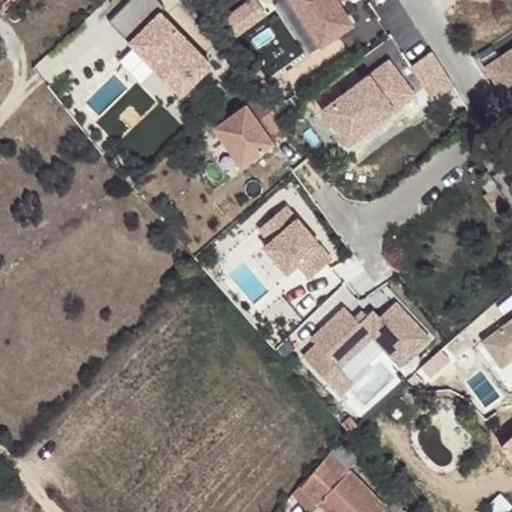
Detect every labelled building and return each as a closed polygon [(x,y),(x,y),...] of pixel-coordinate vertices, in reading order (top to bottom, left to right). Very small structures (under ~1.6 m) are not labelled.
[(149,0),(135,0),(111,24),(182,97),(213,67),(162,16),(164,14),(149,0)] [(245,0),(223,15),(236,35),(268,14),(258,0),(245,0)] [(287,0),(322,48),(352,25),(338,5),(343,0),(287,0)] [(511,46),(484,65),(508,101),(511,97),(511,46)] [(410,59),(426,98),(451,88),(435,48),(410,59)] [(389,62),(322,112),(347,145),(394,111),(389,105),(409,91),(389,62)] [(389,105),(394,111),(413,96),(409,91),(389,105)] [(262,96),(213,130),(239,167),(272,146),(267,139),(284,128),(262,96)] [(261,231),(272,243),(266,249),(289,275),(299,266),(311,280),(334,261),(288,208),(261,231)] [(346,309),(314,341),(318,346),(306,359),(341,396),(354,384),(340,369),(374,338),(402,366),(429,338),(396,304),(380,319),(374,312),(371,315),(360,324),(357,320),(346,309)] [(366,310),(357,320),(360,324),(371,315),(366,310)] [(511,318),(481,340),(500,366),(511,357),(511,318)] [(350,419),(343,425),(349,433),(357,426),(350,419)] [(326,451),(322,455),(325,458),(326,457),(347,475),(349,472),(367,453),(349,433),(326,451)] [(511,441),(502,450),(511,460),(511,441)] [(326,457),(325,458),(291,496),(308,511),(380,511),(385,507),(349,472),(347,475),(326,457)] [(499,495),(487,506),(493,511),(504,511),(510,507),(499,495)]
